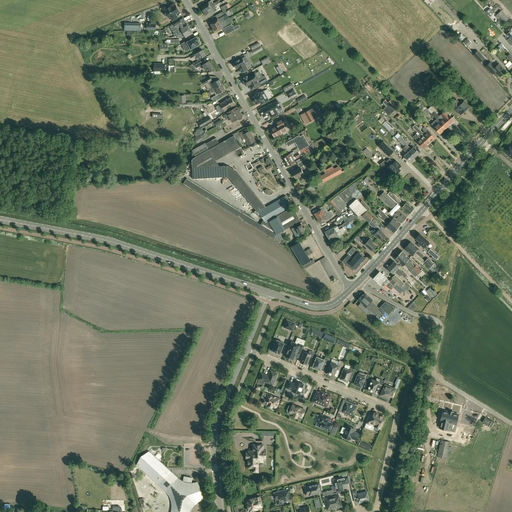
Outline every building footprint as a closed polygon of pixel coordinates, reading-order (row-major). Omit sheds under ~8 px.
[(202,5),(202,7),(201,7),(204,12),(214,6),(220,3),(218,1),(213,3),(212,0),(211,1),(208,2),(209,3),(206,5),(205,4),(202,5)] [(165,10),(166,11),(164,12),(168,18),(170,17),(172,21),(178,18),(176,15),(175,15),(175,14),(175,13),(176,13),(179,11),(176,5),(172,8),(171,6),(165,10)] [(214,6),(204,12),(206,16),(214,12),(213,12),(217,10),(214,6)] [(225,10),(223,11),(215,16),(217,18),(227,13),(225,10)] [(501,11),(497,15),(504,22),(509,18),(501,11)] [(218,19),(210,23),(213,27),(225,20),(232,17),(230,13),(227,14),(218,19)] [(499,19),(494,22),(498,27),(503,23),(499,19)] [(178,36),(190,29),(187,24),(184,26),(180,20),(173,24),(178,31),(173,34),(175,36),(178,36)] [(225,20),(213,27),(215,32),(222,28),(222,27),(227,25),(225,20)] [(226,35),(232,32),(235,30),(238,28),(240,28),(238,25),(236,26),(235,26),(233,27),(231,24),(223,29),(225,32),(226,35)] [(186,37),(193,33),(190,29),(178,36),(179,38),(184,35),(186,37)] [(199,44),(197,41),(198,40),(197,37),(196,37),(189,41),(188,40),(181,44),(185,51),(186,51),(190,49),(191,49),(196,46),(197,47),(199,45),(199,44)] [(461,42),(465,47),(470,43),(466,38),(461,42)] [(222,44),(224,48),(226,50),(228,54),(229,54),(232,52),(234,55),(239,52),(234,42),(231,43),(229,40),(222,44)] [(249,46),(251,50),(260,46),(258,42),(249,46)] [(197,60),(206,55),(203,50),(191,56),(192,59),(195,57),(197,60)] [(473,54),(480,62),(484,58),(477,51),(473,54)] [(245,64),(246,64),(242,58),(233,63),(236,69),(239,67),(242,73),(247,70),(245,64)] [(196,69),(200,67),(201,69),(203,68),(204,70),(205,70),(208,68),(210,71),(214,69),(209,61),(203,64),(200,60),(193,64),(196,69)] [(502,67),(499,64),(494,68),(490,63),(485,66),(492,74),(495,72),(500,77),(502,74),(503,75),(505,73),(505,72),(505,71),(501,67),(502,67)] [(245,79),(243,80),(246,86),(249,85),(250,85),(249,86),(251,91),(260,86),(260,85),(268,81),(265,75),(262,76),(259,71),(248,77),(247,76),(244,78),(245,79)] [(211,88),(209,89),(210,92),(216,88),(222,84),(219,79),(213,83),(212,81),(209,76),(206,78),(205,76),(201,78),(205,85),(208,83),(211,88)] [(285,92),(293,88),(294,87),(292,83),(283,88),(285,92)] [(216,88),(210,92),(207,93),(209,95),(217,91),(219,94),(225,90),(222,84),(216,88)] [(288,97),(296,93),(293,88),(285,92),(288,97)] [(256,104),(260,102),(261,104),(264,103),(269,100),(268,99),(271,97),(267,89),(263,91),(259,93),(258,92),(255,94),(256,95),(252,97),(253,98),(252,98),(254,102),(255,101),(256,104)] [(460,89),(456,93),(460,97),(464,93),(460,89)] [(303,94),(295,99),(298,104),(306,99),(303,94)] [(224,111),(230,108),(235,105),(233,101),(231,98),(227,100),(223,103),(220,104),(224,111)] [(440,108),(443,106),(438,99),(435,102),(440,108)] [(460,115),(469,106),(464,101),(460,104),(456,99),(450,105),(454,110),(455,109),(460,115)] [(387,106),(383,110),(389,116),(395,111),(385,100),(383,102),(387,106)] [(388,103),(395,111),(398,107),(391,100),(388,103)] [(276,110),(281,107),(278,101),(260,110),(263,117),(269,114),(271,118),(278,114),(276,110)] [(430,112),(424,105),(419,110),(425,116),(430,112)] [(239,112),(240,110),(239,107),(237,108),(237,107),(227,113),(223,115),(226,120),(230,117),(239,112)] [(315,119),(321,116),(316,107),(304,113),(309,122),(314,119),(315,119)] [(362,108),(358,113),(363,117),(367,112),(362,108)] [(449,125),(443,118),(441,115),(439,117),(434,111),(431,114),(436,119),(445,129),(449,125)] [(447,114),(445,111),(441,115),(443,118),(449,125),(454,121),(448,114),(447,114)] [(239,112),(230,117),(233,122),(238,119),(239,120),(242,119),(242,117),(241,117),(242,116),(239,112)] [(355,116),(350,120),(355,127),(361,122),(363,121),(358,114),(355,116)] [(205,120),(200,123),(202,126),(213,120),(210,116),(205,119),(205,120)] [(422,122),(418,117),(414,120),(418,125),(422,122)] [(287,124),(284,118),(276,123),(278,126),(271,130),(274,136),(286,130),(284,126),(287,124)] [(436,119),(431,124),(434,127),(440,134),(445,129),(436,119)] [(388,124),(385,127),(389,131),(391,134),(393,132),(391,129),(392,128),(388,124)] [(431,142),(435,138),(424,126),(422,129),(424,131),(422,132),(424,135),(431,142)] [(194,132),(196,135),(196,137),(204,132),(202,128),(194,132)] [(248,145),(255,141),(249,131),(247,132),(245,129),(239,133),(241,136),(243,140),(245,139),(248,145)] [(416,131),(417,132),(416,133),(427,145),(431,142),(424,135),(422,132),(419,129),(416,131)] [(308,143),(304,144),(301,146),(303,149),(306,147),(309,145),(313,143),(311,141),(305,130),(301,132),(306,142),(307,142),(308,143)] [(398,133),(395,136),(397,139),(399,141),(401,143),(404,147),(414,157),(419,153),(414,147),(411,150),(407,145),(408,144),(400,136),(398,133)] [(414,139),(416,141),(423,149),(427,145),(416,133),(412,136),(414,139)] [(219,143),(209,149),(215,160),(238,147),(240,146),(237,140),(234,135),(232,136),(219,143)] [(301,139),(299,136),(286,143),(288,146),(297,141),(301,139)] [(216,138),(206,144),(209,149),(219,143),(216,138)] [(382,141),(378,145),(385,153),(388,156),(393,152),(389,148),(382,141)] [(401,143),(393,150),(401,159),(404,156),(409,162),(410,163),(413,160),(412,159),(414,157),(404,147),(401,143)] [(295,162),(294,160),(300,156),(308,152),(306,148),(300,151),(301,153),(285,162),(288,166),(295,162)] [(367,148),(363,151),(369,157),(372,154),(367,148)] [(290,154),(283,157),(285,162),(301,153),(300,151),(294,154),(293,152),(290,154)] [(297,164),(299,168),(292,172),(292,173),(293,175),(294,175),(295,178),(306,172),(303,167),(312,163),(309,157),(304,160),(297,164)] [(389,159),(386,162),(390,166),(394,170),(397,174),(400,171),(398,169),(401,166),(396,161),(393,163),(390,159),(389,159)] [(384,160),(380,165),(392,178),(393,177),(397,174),(394,170),(390,166),(386,162),(384,160)] [(262,165),(257,168),(260,174),(265,171),(262,165)] [(342,172),(339,167),(321,177),(324,182),(342,172)] [(371,169),(367,174),(374,179),(376,176),(375,174),(376,173),(371,169)] [(371,181),(367,177),(363,181),(366,184),(367,185),(371,181)] [(182,184),(193,190),(196,184),(184,178),(182,184)] [(352,194),(355,190),(356,189),(357,188),(359,185),(362,181),(360,179),(338,194),(348,205),(353,210),(360,202),(352,194)] [(300,221),(292,207),(286,196),(266,207),(246,182),(238,188),(256,210),(254,212),(257,216),(259,214),(263,219),(266,222),(268,220),(276,234),(279,232),(300,221)] [(311,200),(316,197),(318,196),(317,195),(319,194),(316,190),(317,189),(314,184),(305,190),(311,200)] [(387,194),(399,205),(402,208),(410,214),(413,209),(406,203),(404,205),(399,200),(400,199),(390,190),(387,194)] [(391,207),(395,203),(384,192),(380,196),(391,207)] [(339,209),(341,212),(348,205),(338,194),(332,199),(334,202),(336,205),(339,209)] [(329,206),(331,204),(334,208),(336,205),(334,202),(332,199),(327,202),(329,206)] [(350,221),(358,216),(367,210),(360,202),(353,210),(355,212),(348,218),(350,221)] [(334,208),(336,211),(335,212),(338,216),(342,212),(341,212),(339,209),(336,205),(334,208)] [(319,209),(320,211),(318,212),(315,214),(317,218),(328,212),(325,207),(324,206),(319,209)] [(377,210),(378,210),(381,214),(383,216),(384,218),(397,228),(400,224),(393,218),(391,220),(385,214),(379,208),(377,210)] [(328,212),(317,218),(320,223),(324,221),(325,224),(326,224),(325,222),(331,218),(334,215),(330,210),(328,212)] [(402,223),(407,217),(398,210),(393,215),(402,223)] [(373,218),(366,211),(362,216),(369,223),(373,218)] [(338,227),(337,225),(325,232),(327,236),(341,228),(344,226),(350,221),(348,218),(346,215),(342,218),(345,222),(342,225),(338,227)] [(393,233),(397,228),(384,218),(383,216),(380,219),(387,225),(386,227),(393,233)] [(293,232),(296,237),(299,235),(305,232),(301,225),(296,228),(295,227),(291,229),(293,232)] [(381,241),(386,236),(376,225),(373,227),(377,231),(373,234),(376,237),(377,236),(381,241)] [(343,232),(347,230),(344,226),(341,228),(327,236),(329,240),(336,236),(338,236),(342,234),(342,233),(342,232),(343,231),(343,232)] [(276,234),(270,237),(278,242),(283,239),(279,232),(276,234)] [(415,238),(419,242),(420,242),(419,243),(423,247),(426,249),(428,247),(426,245),(429,242),(420,234),(418,235),(417,235),(415,237),(416,238),(415,238)] [(372,251),(376,246),(372,242),(373,241),(370,238),(367,241),(363,238),(361,241),(372,251)] [(302,266),(303,266),(303,267),(304,267),(305,269),(315,263),(312,259),(310,261),(299,242),(291,247),(302,266)] [(410,242),(407,245),(419,256),(420,254),(417,250),(418,249),(410,242)] [(429,268),(432,271),(434,269),(431,266),(425,261),(419,256),(407,245),(404,249),(412,256),(413,254),(415,255),(414,256),(422,264),(423,263),(429,268)] [(430,249),(427,252),(432,256),(433,256),(436,260),(439,257),(434,253),(430,249)] [(413,268),(414,270),(418,274),(422,277),(426,273),(422,269),(420,271),(415,266),(411,262),(412,261),(409,259),(410,258),(402,251),(399,255),(410,265),(413,268)] [(353,258),(360,264),(365,258),(358,252),(353,258)] [(414,270),(413,268),(410,265),(399,255),(395,259),(402,266),(404,264),(411,271),(410,272),(414,276),(417,273),(414,270)] [(355,269),(360,264),(353,258),(349,262),(345,258),(342,262),(353,271),(355,268),(355,269)] [(428,258),(425,261),(431,266),(434,263),(428,258)] [(390,264),(401,274),(402,275),(406,279),(408,277),(403,272),(398,268),(400,266),(394,261),(390,264)] [(400,277),(402,275),(401,274),(390,264),(387,268),(393,274),(394,272),(400,277)] [(388,279),(380,271),(373,278),(381,286),(388,279)] [(391,290),(393,287),(401,294),(402,292),(403,293),(410,286),(405,282),(404,283),(395,274),(385,285),(388,287),(391,290)] [(430,287),(426,291),(433,298),(437,294),(430,287)] [(361,304),(369,311),(371,310),(379,317),(384,311),(389,315),(395,308),(385,301),(379,308),(371,301),(372,300),(364,292),(357,300),(361,304)] [(411,312),(416,306),(411,302),(406,307),(411,312)] [(292,331),(295,323),(287,320),(284,327),(292,331)] [(351,344),(338,339),(336,344),(349,349),(351,344)] [(280,354),(284,343),(277,340),(274,347),(273,346),(271,351),(276,353),(276,352),(280,354)] [(285,356),(286,356),(286,357),(286,358),(287,358),(288,358),(289,357),(290,358),(290,357),(294,358),(296,353),(300,354),(303,345),(299,344),(298,346),(294,344),(294,343),(294,342),(293,341),(292,341),(291,342),(290,342),(285,356)] [(305,352),(300,362),(303,363),(303,364),(305,365),(306,364),(307,365),(310,357),(313,358),(315,352),(309,350),(308,353),(305,352)] [(316,368),(320,370),(321,368),(325,369),(329,359),(325,357),(324,360),(317,357),(313,367),(313,368),(316,369),(316,368)] [(334,376),(334,375),(336,370),(340,372),(344,362),(339,360),(337,365),(330,362),(330,363),(329,363),(328,365),(329,366),(326,373),(327,373),(327,374),(332,376),(332,375),(334,376)] [(350,374),(353,376),(355,370),(350,368),(349,370),(344,368),(340,378),(341,379),(340,380),(344,381),(344,380),(347,381),(350,374)] [(277,374),(271,371),(268,376),(261,373),(259,379),(273,385),(277,374)] [(362,376),(359,374),(358,374),(354,384),(355,384),(355,385),(356,386),(357,386),(358,386),(358,385),(359,386),(360,386),(360,387),(360,386),(361,387),(364,381),(367,382),(366,383),(367,383),(370,375),(370,374),(370,375),(367,373),(366,374),(363,373),(362,376)] [(375,392),(377,387),(380,388),(383,381),(377,378),(375,381),(372,379),(371,380),(370,380),(369,382),(370,383),(367,389),(369,390),(368,391),(372,392),(372,391),(375,392)] [(303,384),(296,381),(294,384),(293,384),(293,383),(289,382),(287,388),(292,390),(292,391),(299,394),(303,384)] [(381,396),(384,398),(385,397),(389,398),(390,396),(393,398),(396,389),(385,384),(380,395),(381,395),(381,396)] [(312,401),(322,405),(327,407),(331,396),(320,391),(319,393),(316,392),(312,401)] [(269,395),(268,394),(266,393),(262,402),(268,405),(267,406),(272,408),(272,406),(276,408),(280,399),(276,397),(273,396),(273,395),(269,394),(269,395)] [(353,416),(353,414),(355,411),(357,407),(357,406),(346,402),(345,406),(341,405),(339,411),(353,416)] [(460,414),(463,416),(473,404),(470,402),(460,414)] [(300,408),(297,407),(293,405),(292,406),(290,412),(289,413),(290,413),(290,414),(292,415),(293,414),(292,417),(297,418),(301,420),(302,418),(305,410),(300,408)] [(454,413),(447,411),(443,410),(441,421),(439,428),(448,430),(449,423),(455,424),(458,414),(454,413)] [(380,428),(380,429),(385,417),(374,413),(373,416),(370,415),(366,423),(370,424),(371,422),(375,424),(375,426),(375,427),(375,428),(376,429),(376,430),(378,430),(379,429),(380,428)] [(321,423),(320,427),(329,431),(332,424),(329,423),(331,419),(320,415),(318,422),(321,423)] [(491,428),(494,423),(485,417),(482,422),(491,428)] [(357,440),(360,434),(355,433),(353,432),(355,429),(347,426),(343,437),(350,440),(351,438),(357,440)] [(441,440),(437,456),(446,458),(450,442),(441,440)] [(369,450),(371,445),(359,441),(357,445),(369,450)] [(263,445),(253,445),(253,451),(248,451),(248,453),(246,452),(246,453),(246,458),(248,458),(248,468),(253,468),(253,469),(253,470),(253,471),(254,471),(255,472),(256,471),(257,471),(258,470),(258,469),(258,462),(263,462),(263,458),(265,458),(265,450),(263,450),(263,445)] [(170,472),(148,452),(143,457),(142,458),(141,458),(137,464),(158,484),(166,491),(167,492),(168,492),(168,493),(169,494),(170,495),(170,496),(171,497),(171,499),(172,498),(173,500),(172,500),(172,502),(172,503),(173,504),(173,505),(173,507),(172,509),(172,510),(171,511),(188,511),(189,510),(190,508),(191,506),(192,506),(195,503),(194,502),(197,501),(199,500),(200,499),(201,499),(202,499),(197,483),(195,483),(194,484),(193,484),(192,484),(190,484),(192,478),(184,477),(183,482),(181,481),(180,481),(179,480),(178,479),(177,478),(170,472)] [(333,492),(337,491),(343,490),(342,484),(349,483),(348,476),(334,480),(335,486),(331,487),(333,492)] [(319,483),(307,486),(308,487),(304,488),(306,495),(309,494),(310,495),(314,494),(317,494),(321,493),(319,483)] [(274,493),(275,495),(277,504),(283,503),(282,501),(284,500),(284,501),(291,499),(289,489),(274,493)] [(352,492),(354,498),(357,497),(359,502),(369,500),(367,492),(357,494),(356,491),(352,492)] [(327,510),(331,509),(341,507),(339,495),(324,499),(327,510)] [(246,503),(247,506),(248,510),(250,510),(250,511),(258,509),(257,508),(262,507),(260,496),(256,497),(256,498),(255,498),(255,497),(247,499),(248,502),(246,503)]
